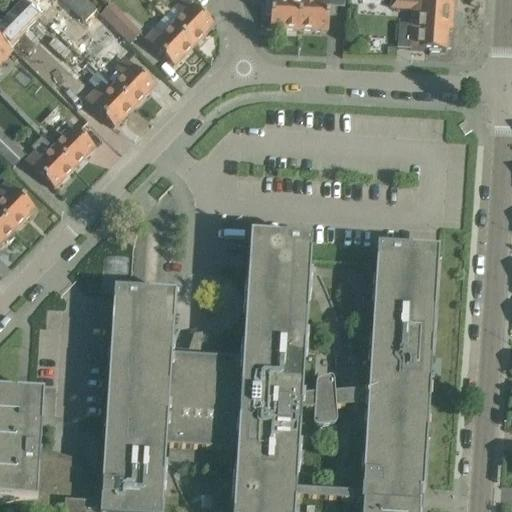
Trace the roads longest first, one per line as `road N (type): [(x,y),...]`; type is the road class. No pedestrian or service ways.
road 1 (tertiary): [(478,511),(503,86)]
road 2 (unclassified): [(248,75),(217,86),(194,107),(0,306)]
road 3 (unclassified): [(503,86),(248,75)]
